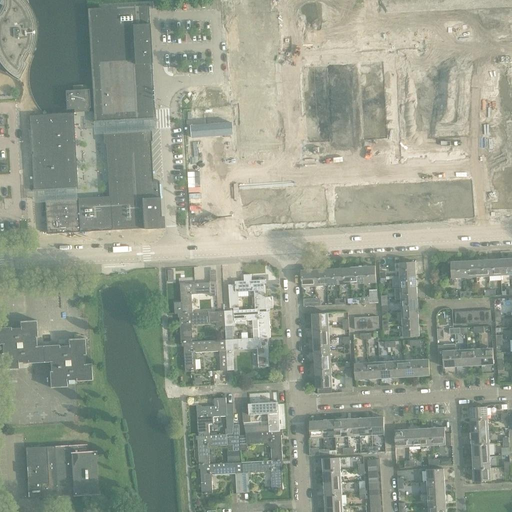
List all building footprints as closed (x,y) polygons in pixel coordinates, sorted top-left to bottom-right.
[(0,67),(2,69),(4,71),(5,72),(8,75),(10,76),(11,77),(14,79),(16,80),(25,63),(22,61),(26,54),(30,55),(31,53),(32,49),(33,47),(33,46),(34,42),(35,39),(35,37),(35,36),(35,34),(35,32),(35,30),(35,28),(35,26),(35,24),(34,22),(34,21),(33,19),(33,16),(32,13),(31,11),(30,9),(28,6),(26,3),(23,0),(0,0),(0,4),(1,5),(0,6),(0,67)] [(263,0),(235,0),(237,23),(239,23),(240,45),(238,45),(240,69),(271,67),(269,31),(267,31),(266,21),(268,21),(267,7),(264,7),(263,0)] [(338,0),(319,1),(320,17),(327,16),(328,28),(339,27),(338,0)] [(351,0),(339,0),(338,0),(339,27),(353,26),(351,0)] [(352,0),(351,0),(353,26),(365,26),(364,14),(371,14),(370,3),(352,4),(352,0)] [(376,0),(377,3),(370,3),(371,14),(378,13),(378,25),(390,24),(388,0),(376,0)] [(400,0),(388,0),(390,24),(402,23),(401,12),(408,12),(407,1),(401,1),(400,0)] [(413,0),(414,1),(407,1),(408,12),(414,11),(415,23),(417,23),(426,23),(426,22),(427,22),(425,0),(413,0)] [(444,0),(425,0),(427,22),(429,22),(429,23),(437,22),(437,21),(439,21),(438,10),(445,10),(444,0)] [(463,0),(444,0),(445,10),(451,9),(452,21),(464,20),(463,0)] [(463,0),(464,20),(476,19),(475,8),(482,7),(481,0),(463,0)] [(481,0),(482,7),(489,7),(489,18),(501,18),(500,0),(481,0)] [(511,0),(500,0),(501,18),(511,17),(511,0)] [(139,6),(88,9),(94,110),(94,123),(116,122),(155,119),(149,5),(139,6)] [(511,56),(493,58),(494,68),(511,66),(511,56)] [(454,60),(431,61),(431,71),(455,69),(454,60)] [(381,64),(362,65),(362,74),(381,73),(381,64)] [(511,66),(494,68),(494,78),(511,76),(511,66)] [(271,67),(240,69),(241,93),(243,93),(244,115),(242,115),(243,129),(246,129),(247,139),(272,138),(271,128),(274,128),(273,113),(271,113),(271,104),(273,104),(271,67)] [(323,67),(304,68),(305,77),(323,76),(323,67)] [(455,69),(431,71),(432,80),(455,78),(455,69)] [(381,73),(362,74),(363,83),(382,82),(381,73)] [(323,76),(305,77),(305,86),(324,85),(323,76)] [(511,76),(494,78),(495,88),(511,86),(511,76)] [(455,78),(432,80),(432,88),(456,87),(455,78)] [(382,82),(363,83),(363,92),(382,91),(382,82)] [(324,85),(305,86),(306,95),(324,94),(324,85)] [(511,86),(495,88),(496,98),(511,97),(511,86)] [(456,87),(432,88),(433,97),(456,96),(456,87)] [(90,108),(89,89),(65,91),(66,110),(90,108)] [(382,91),(363,92),(364,101),(383,100),(382,91)] [(324,94),(306,95),(306,105),(325,104),(324,94)] [(456,96),(433,97),(433,106),(457,105),(456,96)] [(511,97),(496,98),(496,108),(511,107),(511,97)] [(383,100),(364,101),(364,110),(383,110),(383,100)] [(325,104),(306,105),(307,114),(325,113),(325,104)] [(457,105),(433,106),(434,115),(457,114),(457,105)] [(511,107),(496,108),(497,118),(511,117),(511,107)] [(383,110),(364,110),(365,120),(384,119),(383,110)] [(73,113),(29,116),(32,179),(33,190),(33,191),(67,189),(77,189),(76,157),(75,145),(74,123),(73,113)] [(325,113),(307,114),(307,123),(326,122),(325,113)] [(457,114),(434,115),(434,124),(458,123),(457,114)] [(511,117),(497,118),(497,128),(511,127),(511,117)] [(384,119),(365,120),(365,129),(384,128),(384,119)] [(326,122),(307,123),(308,132),(327,131),(326,122)] [(458,123),(434,124),(435,134),(458,133),(458,123)] [(511,127),(497,128),(498,139),(511,137),(511,127)] [(384,128),(365,129),(366,138),(385,137),(384,128)] [(152,141),(151,130),(116,132),(103,132),(104,144),(106,144),(109,197),(45,201),(46,234),(162,228),(159,181),(153,181),(151,141),(152,141)] [(327,131),(308,132),(308,141),(327,140),(327,131)] [(511,137),(498,139),(498,149),(511,147),(511,137)] [(511,147),(498,149),(499,159),(511,158),(511,147)] [(511,158),(499,159),(500,169),(511,168),(511,158)] [(511,168),(500,169),(500,179),(511,178),(511,168)] [(511,178),(500,179),(501,189),(511,188),(511,178)] [(511,188),(501,189),(501,199),(511,198),(511,188)] [(258,195),(245,196),(246,221),(259,220),(260,223),(274,222),(274,220),(283,220),(284,222),(324,220),(322,189),(294,190),(294,191),(272,192),(272,191),(258,192),(258,195)] [(472,190),(452,191),(454,212),(473,211),(472,190)] [(452,191),(433,193),(434,213),(454,212),(452,191)] [(433,193),(414,194),(415,214),(434,213),(433,193)] [(414,194),(394,195),(395,216),(415,214),(414,194)] [(394,195),(375,196),(376,217),(395,216),(394,195)] [(375,196),(356,197),(357,218),(376,217),(375,196)] [(356,197),(336,198),(337,219),(357,218),(356,197)] [(511,198),(501,199),(502,209),(511,208),(511,198)] [(511,258),(500,259),(501,276),(511,274),(511,258)] [(500,259),(488,260),(489,276),(501,276),(500,259)] [(488,260),(476,261),(477,277),(489,276),(488,260)] [(476,261),(464,262),(465,278),(477,277),(476,261)] [(399,263),(400,276),(416,275),(415,262),(399,263)] [(465,278),(464,262),(451,262),(452,278),(465,278)] [(375,266),(363,267),(364,283),(376,283),(375,266)] [(363,267),(351,268),(352,284),(364,283),(363,267)] [(351,268),(338,269),(340,285),(352,284),(351,268)] [(326,269),(314,270),(315,286),(327,285),(326,269)] [(338,269),(326,269),(327,285),(340,285),(338,269)] [(315,286),(314,270),(301,271),(303,287),(315,286)] [(416,275),(400,276),(401,288),(417,287),(416,275)] [(235,285),(229,285),(230,308),(239,308),(238,292),(254,291),(255,310),(270,309),(270,308),(273,308),(272,297),(266,297),(265,280),(266,280),(235,281),(235,285)] [(182,302),(175,303),(175,313),(182,313),(178,314),(193,313),(192,295),(210,294),(210,297),(217,296),(217,281),(210,282),(210,283),(181,284),(181,283),(182,302)] [(417,287),(401,288),(401,300),(418,299),(417,287)] [(418,299),(401,300),(402,312),(418,311),(418,299)] [(234,311),(224,311),(225,326),(235,326),(235,321),(259,320),(260,338),(270,338),(269,309),(270,309),(255,310),(234,310),(234,311)] [(475,310),(467,312),(468,324),(475,323),(475,310)] [(193,313),(178,314),(180,314),(181,343),(192,342),(191,324),(218,322),(218,327),(225,326),(224,311),(209,312),(193,313)] [(418,311),(402,312),(403,325),(419,323),(418,311)] [(312,314),(313,327),(329,326),(328,313),(312,314)] [(11,327),(0,327),(0,344),(1,344),(2,370),(19,370),(19,364),(51,362),(51,372),(50,372),(51,388),(67,387),(67,380),(76,380),(76,381),(92,380),(92,364),(85,364),(84,355),(86,355),(85,338),(68,339),(68,345),(54,345),(36,346),(36,337),(37,336),(36,320),(20,321),(20,328),(11,329),(11,327)] [(419,323),(403,325),(404,337),(420,336),(419,323)] [(329,326),(313,327),(314,339),(330,338),(329,326)] [(192,342),(181,343),(184,343),(185,372),(196,371),(195,352),(219,351),(221,371),(234,370),(233,350),(258,349),(259,367),(269,367),(268,338),(270,338),(260,338),(226,340),(192,342)] [(330,338),(314,339),(314,351),(330,350),(330,338)] [(493,348),(480,349),(481,365),(494,365),(493,348)] [(480,349),(468,350),(469,366),(481,365),(480,349)] [(330,350),(314,351),(315,363),(331,362),(330,350)] [(468,350),(456,351),(457,367),(469,366),(468,350)] [(457,367),(456,351),(443,351),(444,367),(457,367)] [(429,359),(416,360),(417,376),(430,376),(429,359)] [(416,360),(404,361),(405,377),(417,376),(416,360)] [(404,361),(392,362),(393,378),(405,377),(404,361)] [(331,362),(315,363),(316,375),(332,374),(331,362)] [(380,362),(368,363),(369,379),(381,378),(380,362)] [(392,362),(380,362),(381,378),(393,378),(392,362)] [(369,379),(368,363),(355,364),(356,380),(369,379)] [(332,374),(316,375),(316,388),(332,387),(332,374)] [(196,436),(210,436),(210,435),(209,417),(227,416),(227,419),(234,419),(233,404),(226,404),(226,398),(214,399),(215,406),(198,407),(198,406),(197,406),(199,436),(196,436)] [(268,414),(269,432),(283,431),(280,431),(278,402),(249,404),(249,407),(242,408),(243,423),(251,422),(250,415),(268,414)] [(470,408),(471,420),(488,419),(487,407),(470,408)] [(384,417),(371,418),(372,435),(385,434),(384,417)] [(371,418),(359,419),(360,436),(372,435),(371,418)] [(347,419),(335,420),(336,437),(348,436),(347,419)] [(359,419),(347,419),(348,436),(360,436),(359,419)] [(488,419),(471,420),(471,433),(488,432),(488,419)] [(335,420),(322,421),(323,438),(336,437),(335,420)] [(323,438),(322,421),(310,421),(311,438),(323,438)] [(210,436),(196,436),(196,437),(198,437),(199,465),(210,465),(210,464),(209,446),(234,445),(234,451),(239,451),(240,451),(240,436),(239,425),(234,425),(233,429),(233,434),(226,434),(210,435),(210,436)] [(432,428),(420,429),(421,446),(433,445),(432,428)] [(444,428),(432,428),(433,445),(445,445),(445,446),(452,446),(451,433),(445,434),(444,428)] [(420,429),(408,430),(409,447),(421,446),(420,429)] [(409,447),(408,430),(395,430),(396,448),(409,447)] [(246,435),(240,436),(240,451),(247,450),(247,444),(271,442),(272,461),(283,460),(281,432),(283,432),(283,431),(269,432),(251,433),(246,433),(246,435)] [(488,432),(471,433),(472,445),(489,444),(488,432)] [(489,444),(472,445),(473,457),(490,456),(489,444)] [(26,448),(29,499),(58,497),(99,495),(96,451),(87,452),(87,445),(26,448)] [(234,451),(230,451),(231,462),(240,462),(239,451),(234,451)] [(490,456),(473,457),(473,469),(490,468),(490,456)] [(323,459),(324,471),(341,470),(340,458),(323,459)] [(250,493),(249,473),(271,472),(272,490),(283,490),(282,461),(283,461),(283,460),(272,461),(242,463),(243,474),(244,474),(244,478),(243,478),(244,493),(250,493)] [(243,478),(244,478),(244,474),(243,474),(242,463),(210,464),(210,465),(199,465),(201,465),(202,494),(213,494),(212,475),(236,474),(237,494),(244,493),(243,478)] [(490,468),(473,469),(474,482),(496,480),(495,468),(490,468)] [(426,470),(427,482),(444,481),(444,469),(426,470)] [(341,470),(324,471),(324,484),(341,483),(341,470)] [(444,481),(427,482),(428,494),(445,493),(444,481)] [(341,483),(324,484),(325,496),(342,495),(341,483)] [(445,493),(428,494),(429,507),(446,506),(445,493)] [(342,495),(325,496),(326,508),(343,507),(342,495)]
